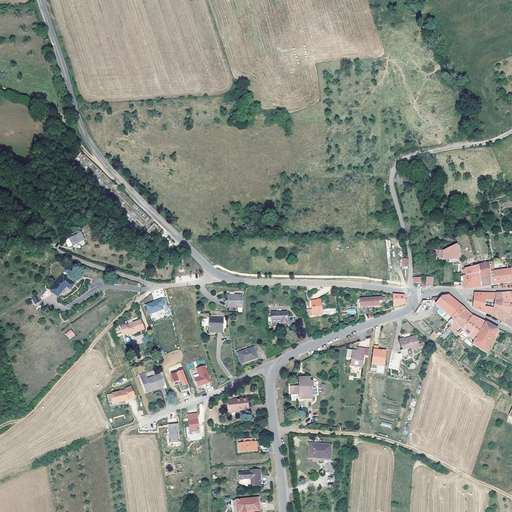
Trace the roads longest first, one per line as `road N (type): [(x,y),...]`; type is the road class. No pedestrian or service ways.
road 1 (track): [(421,0),(468,131),(454,147),(405,160),(389,173),(412,292)]
road 2 (tertiary): [(40,0),(94,149),(216,273)]
road 3 (track): [(274,429),(384,438),(511,497)]
road 4 (track): [(0,435),(157,286)]
road 5 (tertiary): [(216,273),(413,295)]
road 6 (tertiary): [(413,295),(404,311),(302,348),(275,367)]
road 7 (tertiary): [(275,367),(269,388),(284,511)]
road 8 (track): [(0,91),(58,111),(76,143),(109,169)]
road 9 (residential): [(275,367),(145,418)]
